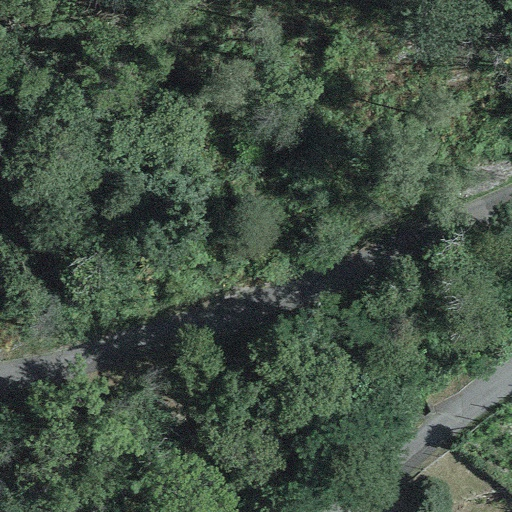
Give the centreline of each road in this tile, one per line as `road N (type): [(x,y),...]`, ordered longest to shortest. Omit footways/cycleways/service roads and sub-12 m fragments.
road 1 (unclassified): [(0,379),(266,303),(511,197)]
road 2 (unclassified): [(511,373),(342,511)]
